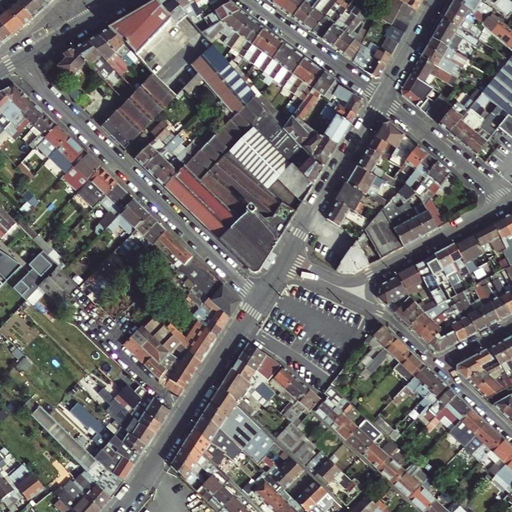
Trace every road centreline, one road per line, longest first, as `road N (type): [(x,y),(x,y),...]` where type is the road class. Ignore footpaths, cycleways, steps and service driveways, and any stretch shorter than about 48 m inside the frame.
road 1 (residential): [(20,59),(258,299)]
road 2 (residential): [(258,299),(118,511)]
road 3 (residential): [(283,261),(381,97)]
road 4 (residential): [(244,0),(381,97)]
road 5 (residential): [(381,97),(508,200)]
road 6 (residential): [(508,200),(376,272)]
